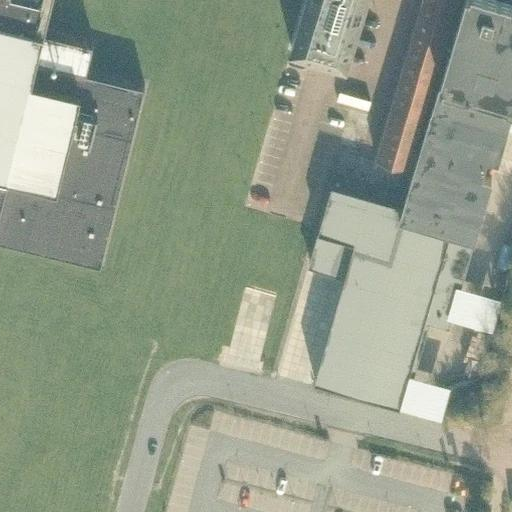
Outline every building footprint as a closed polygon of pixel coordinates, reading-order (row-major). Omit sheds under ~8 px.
[(0,0),(0,238),(100,263),(144,85),(86,69),(93,43),(83,41),(43,31),(47,14),(50,0),(0,0)] [(353,43),(360,22),(361,17),(366,2),(366,0),(304,0),(299,17),(296,25),(290,47),(347,64),(353,43)] [(511,0),(464,0),(404,203),(331,182),(309,259),(345,270),(313,379),(400,404),(409,370),(413,371),(429,318),(448,324),(491,177),(480,174),(486,154),(497,157),(511,106),(511,0)] [(407,167),(425,106),(442,45),(455,0),(422,0),(417,17),(394,97),(376,158),(407,167)] [(327,511),(422,511),(423,508),(336,488),(334,496),(331,495),(327,511)]
